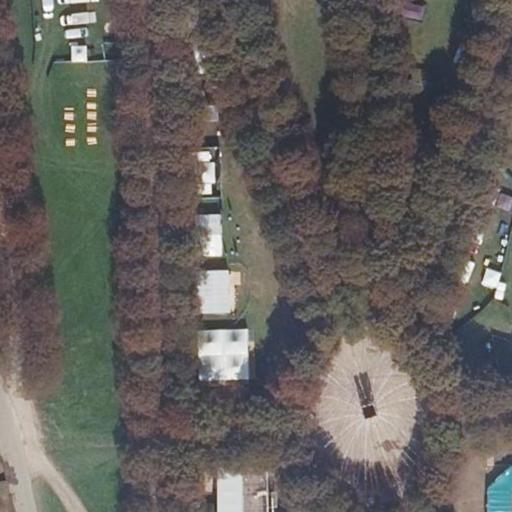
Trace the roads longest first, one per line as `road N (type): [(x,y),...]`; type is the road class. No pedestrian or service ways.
road 1 (track): [(402,511),(217,0)]
road 2 (track): [(0,405),(14,355),(0,247)]
